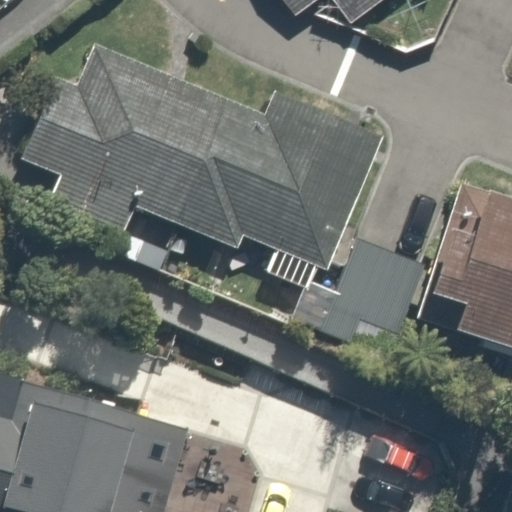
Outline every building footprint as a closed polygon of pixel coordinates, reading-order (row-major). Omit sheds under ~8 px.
[(274,0),(286,16),(307,0),(328,0),(339,15),(360,0),(274,0)] [(112,236),(124,207),(222,249),(230,230),(259,243),(247,269),(296,290),(300,281),(321,290),(305,327),(341,343),(353,314),(365,319),(394,252),(325,223),(363,135),(268,94),(257,119),(57,33),(7,150),(35,162),(20,197),(112,236)] [(436,225),(411,217),(390,283),(434,297),(425,326),(511,353),(511,193),(452,175),(436,225)] [(0,511),(170,511),(159,509),(183,431),(0,375),(0,511)] [(511,511),(511,472),(493,467),(480,511),(511,511)]
